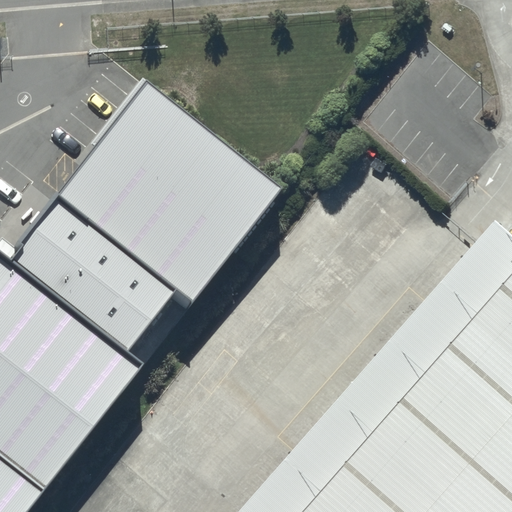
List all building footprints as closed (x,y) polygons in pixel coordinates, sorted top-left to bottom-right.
[(138,77),(50,191),(169,283),(184,294),(272,180),(138,77)] [(50,191),(0,255),(0,260),(117,351),(169,283),(50,191)] [(511,511),(511,239),(491,220),(225,511),(511,511)] [(0,457),(37,487),(133,363),(117,351),(0,260),(0,457)] [(0,457),(0,511),(17,511),(37,487),(0,457)]
